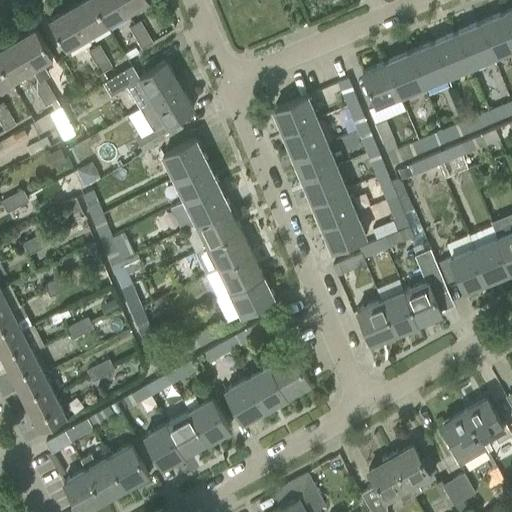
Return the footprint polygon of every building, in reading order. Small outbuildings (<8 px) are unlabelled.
[(92,0),(80,0),(69,7),(86,36),(107,24),(92,0)] [(120,0),(92,0),(107,24),(127,12),(120,0)] [(120,0),(127,12),(146,0),(120,0)] [(86,36),(69,7),(48,19),(65,48),(86,36)] [(511,37),(511,7),(501,12),(511,37)] [(511,37),(501,12),(478,22),(492,56),(511,47),(511,37)] [(146,31),(140,21),(129,27),(135,38),(146,31)] [(469,65),(492,56),(478,22),(455,31),(469,65)] [(35,27),(13,40),(31,69),(52,56),(35,27)] [(152,42),(146,31),(135,38),(142,48),(152,42)] [(469,65),(455,31),(432,41),(446,75),(469,65)] [(0,63),(10,81),(31,69),(13,40),(0,47),(0,63)] [(423,85),(446,75),(432,41),(409,51),(423,85)] [(95,62),(105,55),(99,44),(88,51),(95,62)] [(409,51),(385,61),(400,95),(423,85),(409,51)] [(112,66),(105,55),(95,62),(101,72),(112,66)] [(126,85),(140,107),(179,83),(165,60),(139,76),(139,77),(126,85)] [(376,105),(400,95),(385,61),(361,71),(376,105)] [(0,63),(0,87),(10,81),(0,63)] [(347,105),(357,101),(347,77),(337,81),(347,105)] [(50,88),(43,78),(32,85),(39,95),(50,88)] [(176,117),(193,107),(179,83),(140,107),(152,128),(136,138),(144,150),(181,127),(176,117)] [(56,99),(50,88),(39,95),(45,105),(56,99)] [(273,108),(283,132),(316,118),(306,94),(273,108)] [(511,101),(511,100),(488,110),(493,121),(511,112),(511,101)] [(347,105),(356,128),(367,124),(357,101),(347,105)] [(0,118),(9,112),(3,102),(0,103),(0,118)] [(61,106),(49,112),(54,121),(65,115),(61,106)] [(488,110),(465,119),(470,131),(493,121),(488,110)] [(16,123),(9,112),(0,118),(0,122),(4,130),(16,123)] [(326,141),(316,118),(283,132),(292,155),(326,141)] [(447,140),(470,131),(465,119),(445,128),(442,129),(447,140)] [(367,124),(356,128),(366,152),(377,147),(367,124)] [(463,153),(499,138),(495,128),(458,143),(463,153)] [(28,136),(24,129),(14,135),(18,142),(28,136)] [(442,129),(419,139),(423,150),(447,140),(442,129)] [(46,136),(26,147),(30,155),(51,145),(46,136)] [(173,177),(206,161),(195,137),(162,153),(173,177)] [(392,163),(423,150),(419,139),(387,151),(392,163)] [(292,155),(302,178),(335,164),(326,141),(292,155)] [(463,153),(458,143),(434,153),(439,164),(463,153)] [(366,152),(375,175),(387,171),(377,147),(366,152)] [(439,164),(434,153),(410,163),(415,173),(439,164)] [(92,161),(74,171),(83,187),(101,177),(92,161)] [(217,183),(206,161),(173,177),(184,199),(217,183)] [(345,188),(335,164),(302,178),(312,202),(345,188)] [(387,171),(375,175),(385,199),(396,195),(395,190),(390,179),(387,171)] [(397,177),(390,179),(395,190),(396,195),(404,212),(413,208),(402,182),(397,177)] [(228,206),(217,183),(184,199),(169,207),(180,229),(196,222),(228,206)] [(92,185),(81,190),(90,213),(101,208),(92,185)] [(355,211),(345,188),(312,202),(321,225),(355,211)] [(17,206),(28,200),(23,189),(11,195),(17,206)] [(6,211),(17,206),(11,195),(0,200),(6,211)] [(410,226),(404,212),(396,195),(385,199),(393,219),(386,222),(390,233),(410,226)] [(240,228),(228,206),(196,222),(207,244),(240,228)] [(112,234),(101,208),(90,213),(101,239),(112,234)] [(365,235),(355,211),(321,225),(331,249),(365,235)] [(414,236),(410,226),(390,233),(382,237),(387,247),(414,236)] [(251,251),(240,228),(207,244),(218,267),(251,251)] [(511,268),(511,229),(496,236),(510,270),(511,268)] [(39,249),(50,243),(44,231),(33,237),(39,249)] [(122,257),(112,234),(101,239),(111,262),(122,257)] [(487,279),(510,270),(496,236),(473,246),(487,279)] [(39,249),(33,237),(22,243),(28,254),(39,249)] [(363,257),(387,247),(382,237),(358,247),(360,252),(363,257)] [(94,243),(87,246),(92,260),(100,257),(94,243)] [(441,312),(433,294),(447,288),(429,246),(414,253),(425,279),(403,289),(417,322),(441,312)] [(487,279),(473,246),(449,256),(463,289),(487,279)] [(262,273),(251,251),(218,267),(229,290),(262,273)] [(363,257),(360,252),(336,262),(341,272),(365,262),(363,257)] [(132,280),(122,257),(111,262),(121,285),(132,280)] [(103,264),(96,267),(100,275),(106,273),(103,264)] [(56,279),(62,290),(73,284),(68,273),(56,279)] [(273,297),(262,273),(229,290),(240,313),(273,297)] [(62,290),(56,279),(44,286),(50,297),(62,290)] [(141,303),(132,280),(121,285),(130,309),(141,303)] [(0,288),(0,313),(19,304),(9,283),(0,288)] [(394,332),(417,322),(403,289),(380,298),(394,332)] [(380,298),(374,301),(356,308),(370,342),(394,332),(380,298)] [(152,329),(141,303),(130,309),(141,334),(147,331),(152,329)] [(0,313),(0,340),(31,324),(21,304),(19,304),(0,313)] [(250,325),(255,336),(277,324),(270,313),(250,325)] [(88,316),(77,322),(82,333),(93,327),(88,316)] [(71,338),(82,333),(77,322),(66,327),(71,338)] [(217,322),(178,344),(183,354),(222,332),(217,322)] [(0,340),(0,352),(6,364),(32,351),(44,345),(33,324),(32,325),(31,324),(0,340)] [(233,349),(255,336),(250,325),(227,337),(233,349)] [(233,349),(227,337),(203,351),(210,362),(233,349)] [(269,363),(287,395),(309,382),(291,350),(269,363)] [(42,372),(32,351),(6,364),(16,385),(42,372)] [(98,364),(103,375),(115,370),(109,358),(98,364)] [(168,371),(174,381),(195,369),(189,359),(168,371)] [(265,407),(287,395),(269,363),(247,376),(265,407)] [(92,381),(103,375),(98,364),(86,369),(92,381)] [(146,383),(151,394),(174,381),(168,371),(146,383)] [(53,393),(42,372),(16,385),(27,406),(53,393)] [(265,407),(247,376),(225,388),(242,420),(265,407)] [(146,383),(123,396),(128,407),(151,394),(146,383)] [(64,415),(53,393),(27,406),(38,428),(64,415)] [(188,409),(206,440),(228,428),(211,397),(188,409)] [(478,402),(464,410),(480,439),(493,432),(498,441),(511,433),(505,422),(501,424),(486,397),(485,398),(486,399),(479,403),(478,401),(477,402),(478,402)] [(87,417),(93,427),(115,415),(108,405),(87,417)] [(184,453),(206,440),(188,409),(166,422),(184,453)] [(486,449),(480,439),(464,410),(450,418),(450,417),(449,418),(450,419),(443,423),(443,422),(441,422),(451,439),(446,442),(458,465),(486,449)] [(71,439),(93,427),(87,417),(66,429),(71,439)] [(144,434),(152,448),(162,466),(184,453),(166,422),(144,434)] [(71,439),(66,429),(45,440),(51,452),(71,440),(71,439)] [(107,455),(125,486),(147,474),(130,442),(107,455)] [(396,449),(388,453),(411,494),(421,489),(415,480),(434,470),(425,455),(420,458),(412,443),(411,444),(411,445),(398,452),(398,451),(397,452),(396,449)] [(125,486),(107,455),(96,461),(92,454),(89,453),(80,458),(85,467),(103,499),(125,486)] [(411,494),(388,453),(381,458),(382,460),(382,461),(369,468),(368,468),(376,482),(360,491),(371,511),(387,511),(385,497),(396,491),(402,500),(411,494)] [(81,511),(103,499),(85,467),(63,480),(81,511)] [(307,511),(324,503),(316,488),(308,471),(287,482),(295,497),(270,510),(270,511),(307,511)] [(452,478),(463,498),(475,492),(464,471),(452,478)] [(463,498),(452,478),(441,484),(453,504),(463,498)] [(493,507),(495,511),(509,511),(503,502),(493,507)]
